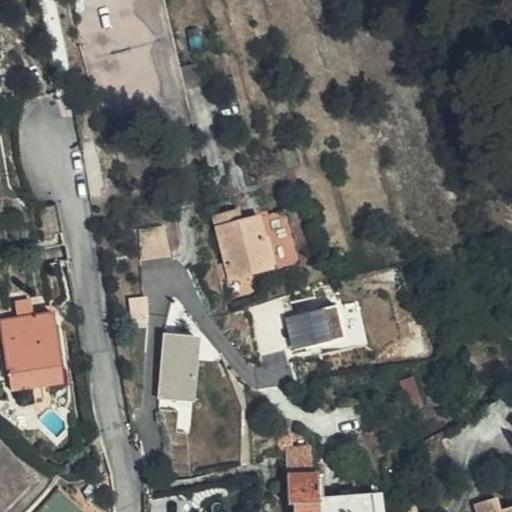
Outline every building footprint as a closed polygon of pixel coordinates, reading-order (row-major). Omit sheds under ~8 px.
[(63,233),(58,204),(37,207),(42,237),(63,233)] [(235,281),(281,271),(269,216),(251,220),(248,209),(219,215),(235,281)] [(150,258),(176,256),(172,226),(148,229),(150,258)] [(172,226),(176,256),(191,254),(187,226),(172,226)] [(231,282),(234,296),(285,286),(281,271),(235,281),(231,282)] [(285,286),(234,296),(238,312),(287,299),(285,286)] [(13,321),(28,319),(25,302),(11,304),(13,321)] [(292,349),(346,338),(339,303),(285,314),(292,349)] [(51,315),(28,319),(13,321),(0,323),(0,330),(10,393),(62,384),(51,315)] [(196,402),(203,334),(164,331),(158,398),(196,402)] [(288,477),(288,501),(288,511),(374,511),(375,511),(382,511),(380,494),(320,498),(319,475),(316,476),(313,449),(299,450),(286,452),(288,477)] [(79,511),(58,492),(39,511),(38,511),(79,511)]
